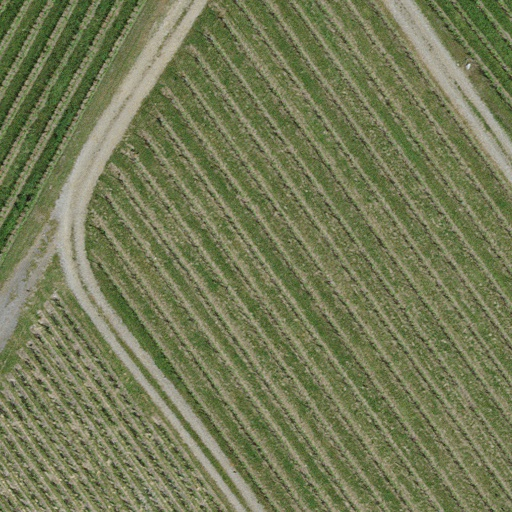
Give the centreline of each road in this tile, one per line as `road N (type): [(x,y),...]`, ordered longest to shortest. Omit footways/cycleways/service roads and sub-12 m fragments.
road 1 (track): [(193,0),(75,188),(63,227),(78,273),(110,326),(253,511)]
road 2 (track): [(401,0),(511,152)]
